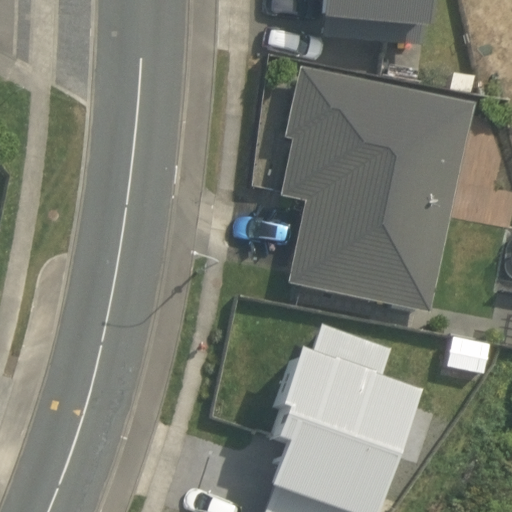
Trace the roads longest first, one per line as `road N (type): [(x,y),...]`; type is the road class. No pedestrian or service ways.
road 1 (tertiary): [(147,12),(132,234),(85,433),(55,511)]
road 2 (residential): [(147,12),(0,10)]
